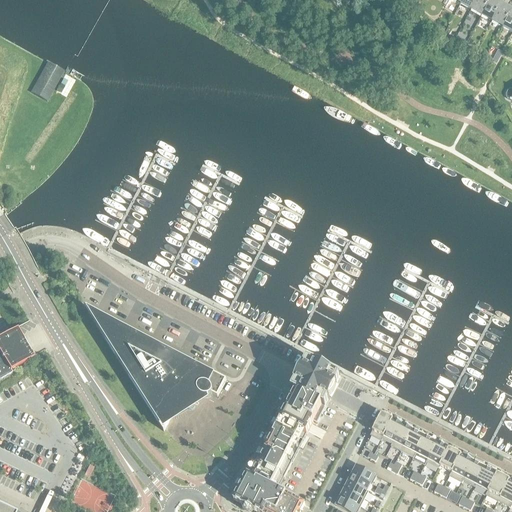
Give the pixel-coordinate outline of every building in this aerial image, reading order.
[(475,0),(462,0),(460,4),(470,10),(475,0)] [(489,0),(475,0),(470,10),(481,16),(489,0)] [(502,4),(494,0),(489,0),(481,16),(492,22),(502,4)] [(511,10),(511,9),(502,4),(492,22),(502,27),(511,10)] [(511,10),(502,27),(511,32),(511,10)] [(31,93),(47,102),(64,71),(48,63),(31,93)] [(226,381),(99,315),(98,316),(100,317),(96,324),(100,331),(117,359),(118,359),(118,358),(120,357),(125,365),(123,366),(122,367),(164,432),(172,416),(174,415),(177,415),(179,414),(181,413),(183,412),(186,410),(188,409),(188,410),(189,410),(190,410),(191,410),(192,410),(193,410),(193,409),(194,409),(194,408),(194,407),(194,406),(194,405),(194,404),(196,402),(197,401),(199,398),(201,396),(202,397),(203,397),(204,398),(205,398),(206,398),(207,398),(208,398),(209,397),(210,397),(211,396),(212,395),(217,398),(226,381)] [(0,380),(12,374),(10,371),(26,362),(26,361),(31,359),(14,330),(2,337),(0,337),(0,380)] [(329,401),(329,400),(332,393),(336,386),(336,387),(337,385),(336,385),(337,385),(339,380),(340,378),(339,377),(333,374),(331,373),(332,373),(329,371),(319,366),(316,365),(314,365),(308,361),(307,361),(306,362),(303,367),(303,368),(302,367),(302,369),(299,376),(296,382),(295,382),(294,383),(295,384),(292,389),(291,391),(296,393),(252,478),(250,477),(247,476),(234,502),(253,511),(301,511),(305,506),(277,491),(299,449),(306,436),(308,432),(310,429),(311,426),(312,425),(313,422),(317,424),(325,408),(325,407),(328,402),(328,401),(329,401)] [(378,448),(388,428),(377,422),(367,442),(378,448)] [(389,453),(399,434),(388,428),(378,448),(389,453)] [(400,459),(410,440),(399,434),(389,453),(400,459)] [(411,465),(421,445),(410,440),(400,459),(411,465)] [(422,470),(431,451),(421,445),(411,465),(422,470)] [(431,476),(440,455),(431,451),(422,470),(431,476)] [(441,480),(452,461),(440,455),(431,476),(441,480)] [(454,487),(464,467),(452,460),(442,480),(454,487)] [(94,468),(89,466),(84,476),(88,478),(94,468)] [(376,477),(356,467),(352,475),(372,485),(376,477)] [(464,467),(455,486),(466,493),(476,473),(464,467)] [(478,499),(488,480),(476,473),(466,493),(478,499)] [(372,485),(352,475),(348,482),(368,493),(368,492),(366,491),(370,484),(372,486),(372,485)] [(490,506),(500,486),(488,480),(478,499),(490,506)] [(368,493),(348,482),(344,490),(364,501),(368,493)] [(501,511),(503,511),(511,495),(511,492),(500,486),(490,506),(501,511)] [(340,498),(360,508),(364,501),(344,490),(340,498)] [(511,511),(511,495),(503,511),(511,511)] [(336,506),(347,511),(358,511),(360,508),(340,498),(336,506)]
